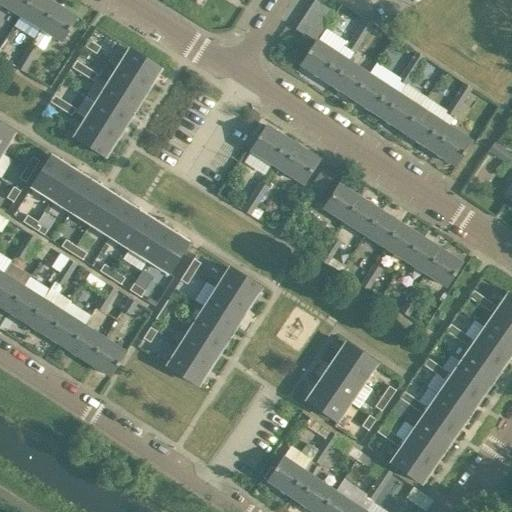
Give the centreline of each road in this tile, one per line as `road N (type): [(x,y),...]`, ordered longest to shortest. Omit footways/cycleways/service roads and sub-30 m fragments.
road 1 (residential): [(233,73),(511,253)]
road 2 (residential): [(240,511),(0,356)]
road 3 (residential): [(116,0),(233,73)]
